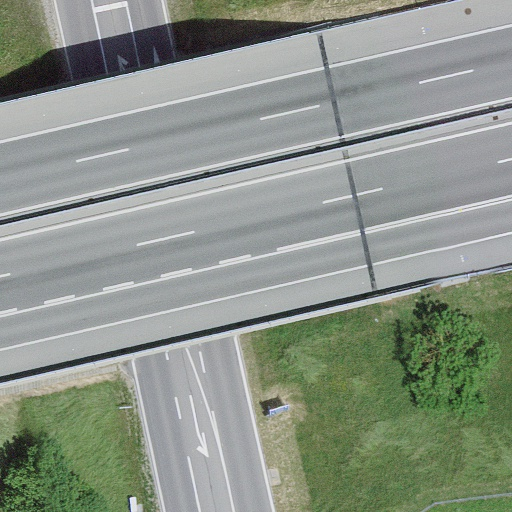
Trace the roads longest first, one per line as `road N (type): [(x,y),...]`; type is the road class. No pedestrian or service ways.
road 1 (motorway): [(511,62),(0,177)]
road 2 (primary): [(218,511),(106,0)]
road 3 (motorway): [(25,268),(511,156)]
road 4 (motorway): [(25,268),(202,273),(511,208)]
